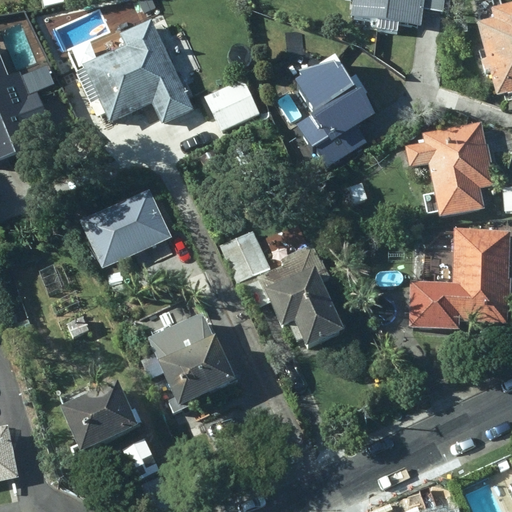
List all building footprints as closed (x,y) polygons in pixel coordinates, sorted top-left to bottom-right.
[(39,12),(36,0),(28,0),(21,2),(24,16),(39,12)] [(348,0),(345,21),(417,31),(419,13),(440,16),(441,0),(348,0)] [(511,95),(511,6),(485,15),(488,25),(471,30),(492,101),(511,95)] [(462,37),(462,23),(447,23),(447,36),(462,37)] [(189,115),(145,25),(116,40),(121,49),(77,71),(79,74),(69,79),(91,123),(99,119),(103,130),(146,109),(157,131),(189,115)] [(0,165),(43,149),(37,134),(44,132),(32,99),(21,103),(11,77),(2,80),(0,74),(0,165)] [(294,87),(286,91),(307,122),(292,132),(319,173),(360,146),(350,131),(365,121),(336,76),(328,81),(324,75),(288,82),(294,87)] [(238,84),(201,101),(217,136),(254,118),(238,84)] [(425,168),(435,222),(477,214),(474,195),(489,192),(477,129),(419,140),(421,150),(399,154),(403,172),(425,168)] [(203,172),(217,164),(211,153),(196,162),(203,172)] [(349,207),(363,203),(359,187),(345,191),(349,207)] [(511,220),(511,187),(500,189),(504,221),(511,220)] [(94,275),(166,242),(144,193),(72,227),(94,275)] [(502,329),(505,237),(450,235),(447,293),(405,291),(403,335),(453,337),(453,327),(502,329)] [(299,356),(337,338),(312,287),(326,281),(310,247),(276,264),(279,270),(269,275),(250,237),(218,252),(235,288),(238,286),(251,313),(259,309),(271,335),(286,328),(299,356)] [(63,329),(69,341),(85,334),(79,321),(63,329)] [(227,388),(195,326),(139,355),(171,417),(227,388)] [(127,435),(106,393),(53,420),(74,461),(127,435)] [(0,487),(15,484),(5,438),(0,439),(0,487)] [(154,475),(139,444),(119,453),(134,484),(154,475)]
